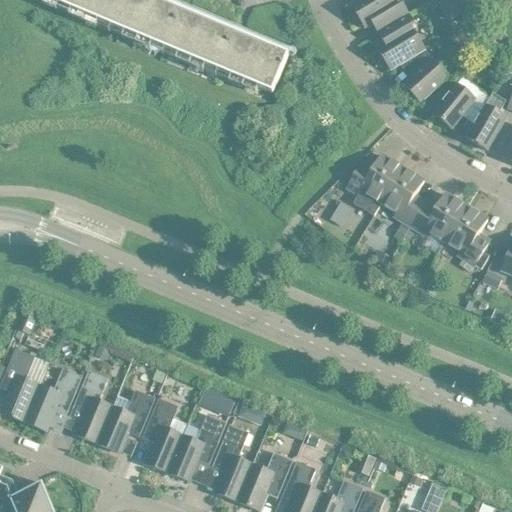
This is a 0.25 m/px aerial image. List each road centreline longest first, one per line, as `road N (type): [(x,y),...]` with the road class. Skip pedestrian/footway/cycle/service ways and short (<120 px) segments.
road 1 (tertiary): [(511,426),(103,255)]
road 2 (residential): [(511,194),(441,163),(396,124),(359,86),(315,0)]
road 3 (residential): [(116,488),(0,438)]
